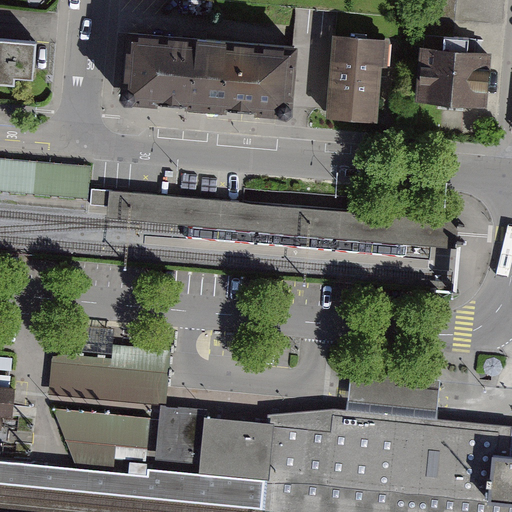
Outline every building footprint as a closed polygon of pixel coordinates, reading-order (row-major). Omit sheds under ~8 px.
[(295,46),(129,35),(125,104),(157,106),(291,115),(295,46)] [(382,125),(386,71),(391,71),(393,42),(336,38),(330,121),(382,125)] [(41,42),(0,39),(0,84),(37,87),(41,42)] [(490,53),(418,46),(412,100),(484,107),(490,53)] [(0,192),(90,196),(92,163),(0,158),(0,192)] [(0,420),(10,421),(17,352),(0,349),(0,420)] [(348,411),(437,420),(438,411),(439,403),(441,382),(352,372),(349,394),(348,402),(348,411)] [(200,465),(204,415),(204,406),(161,403),(156,461),(200,465)] [(511,501),(511,427),(437,420),(348,411),(334,409),(269,414),(268,420),(275,420),(275,424),(270,478),(302,481),(329,483),(462,496),(490,499),(511,501)] [(152,421),(58,411),(76,466),(134,472),(147,473),(147,467),(148,461),(152,421)] [(270,478),(275,424),(275,420),(268,420),(264,419),(204,415),(200,465),(199,477),(252,481),(258,482),(267,482),(270,482),(270,478)] [(0,460),(0,487),(246,511),(263,511),(267,482),(258,482),(252,481),(199,477),(200,465),(156,461),(148,461),(147,467),(147,473),(146,475),(0,460)] [(267,482),(263,511),(511,511),(511,501),(490,499),(462,496),(329,483),(302,481),(270,478),(270,482),(267,482)]
